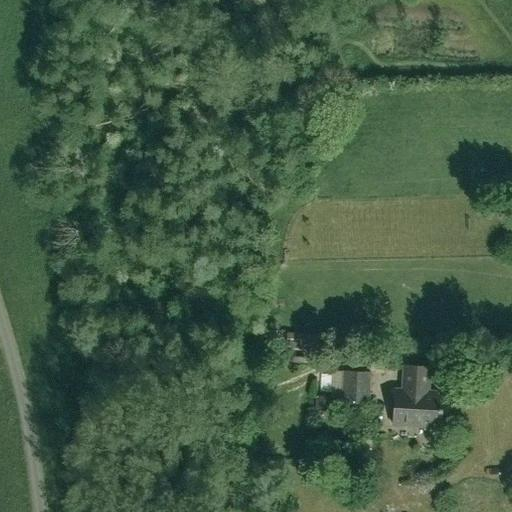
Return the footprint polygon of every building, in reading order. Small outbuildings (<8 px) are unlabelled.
[(281,348),(282,332),(271,332),(270,348),(281,348)] [(303,343),(303,334),(287,333),(287,342),(303,343)] [(440,427),(442,393),(425,392),(426,385),(428,385),(429,367),(404,366),(402,391),(394,390),(392,424),(440,427)] [(346,371),(345,402),(370,403),(371,372),(346,371)] [(308,392),(327,392),(327,401),(338,401),(338,377),(308,376),(308,392)]
